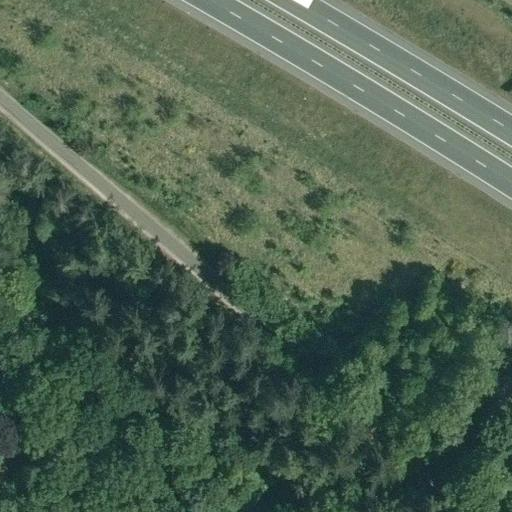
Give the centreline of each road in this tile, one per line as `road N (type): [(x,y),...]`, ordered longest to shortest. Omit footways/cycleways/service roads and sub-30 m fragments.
road 1 (unclassified): [(458,511),(0,120)]
road 2 (trunk): [(211,0),(511,180)]
road 3 (trunk): [(511,129),(298,0)]
